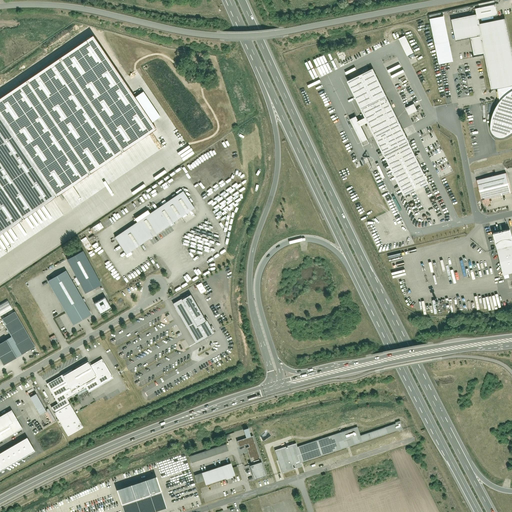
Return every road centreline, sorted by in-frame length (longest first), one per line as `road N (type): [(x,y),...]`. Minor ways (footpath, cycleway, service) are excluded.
road 1 (motorway): [(447,429),(241,0)]
road 2 (residential): [(0,6),(83,8),(227,35),(452,0)]
road 3 (motorway): [(257,63),(278,163),(251,255),(250,301),(275,385)]
road 4 (primary): [(275,385),(81,457),(0,498)]
road 5 (motorway): [(257,63),(372,305)]
road 6 (motorway): [(278,360),(258,278),(280,246),(323,242),(372,305)]
road 7 (motorway): [(372,305),(478,511)]
road 8 (residential): [(430,115),(452,117),(473,215),(511,208)]
road 9 (residential): [(0,387),(137,309)]
road 10 (residential): [(298,476),(414,438)]
